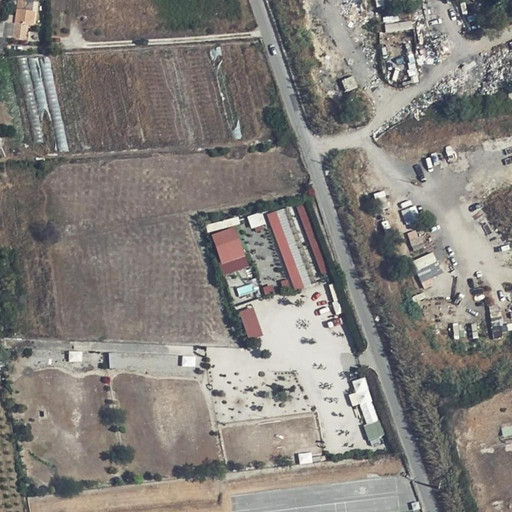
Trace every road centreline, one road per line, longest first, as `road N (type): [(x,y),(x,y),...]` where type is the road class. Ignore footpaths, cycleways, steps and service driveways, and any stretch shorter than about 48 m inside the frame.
road 1 (unclassified): [(255,0),(432,511)]
road 2 (unknown): [(308,154),(511,45)]
